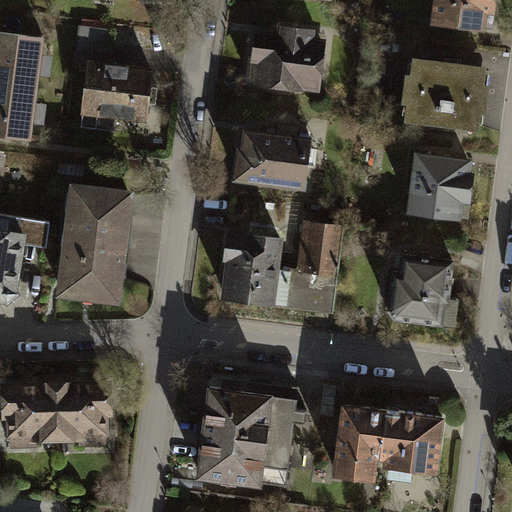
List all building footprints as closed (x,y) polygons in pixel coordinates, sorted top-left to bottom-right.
[(438,0),(436,22),(493,30),(496,9),(494,9),(495,0),(438,0)] [(148,119),(154,71),(109,66),(114,31),(82,27),(77,66),(89,67),(82,127),(115,131),(117,115),(148,119)] [(302,85),(318,87),(323,41),(311,40),(312,31),(282,28),(281,37),(258,34),(256,58),(252,57),(249,79),(259,80),(259,83),(302,88),(302,85)] [(0,134),(30,139),(44,38),(0,31),(0,134)] [(485,70),(417,62),(410,116),(478,125),(485,70)] [(309,139),(247,131),(245,150),(241,150),(237,177),(304,185),(309,139)] [(410,210),(468,218),(471,198),(469,197),(472,175),(469,174),(470,161),(418,154),(410,210)] [(119,277),(129,193),(75,187),(62,290),(117,296),(119,277)] [(0,301),(6,302),(17,293),(24,245),(48,248),(51,223),(0,214),(0,301)] [(302,273),(277,269),(272,302),(334,311),(345,226),(308,222),(302,273)] [(225,295),(272,302),(277,269),(281,239),(252,235),(252,236),(231,233),(228,257),(231,257),(225,295)] [(453,261),(404,255),(402,272),(395,272),(390,308),(397,317),(455,324),(458,298),(449,297),(453,261)] [(210,381),(198,472),(259,480),(287,484),(295,421),(306,423),(308,410),(296,408),(298,392),(270,388),(210,381)] [(110,383),(57,384),(59,436),(81,435),(81,443),(107,442),(105,412),(111,412),(110,383)] [(37,437),(59,436),(57,384),(4,386),(5,414),(10,414),(11,445),(37,444),(37,437)] [(376,452),(382,453),(387,410),(344,404),(336,472),(373,477),(376,452)] [(443,417),(387,410),(382,453),(387,454),(386,464),(436,470),(443,417)]
